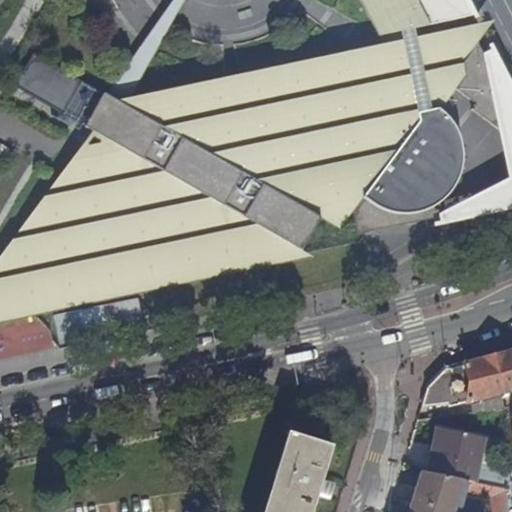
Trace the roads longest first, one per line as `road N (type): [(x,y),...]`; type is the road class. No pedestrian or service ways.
road 1 (primary): [(0,410),(272,352)]
road 2 (residential): [(364,511),(385,411),(384,381),(367,344)]
road 3 (primary): [(511,262),(361,320)]
road 4 (primary): [(367,344),(511,300)]
